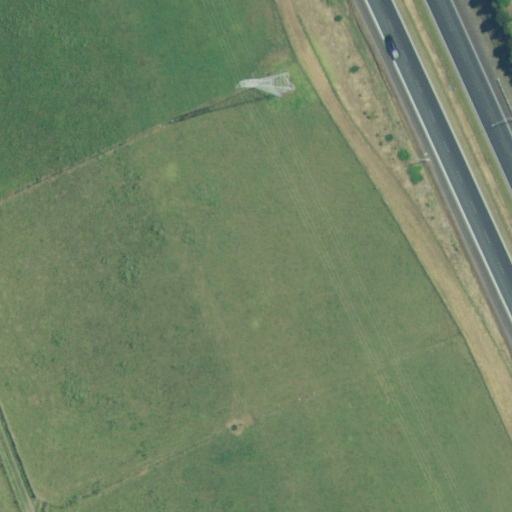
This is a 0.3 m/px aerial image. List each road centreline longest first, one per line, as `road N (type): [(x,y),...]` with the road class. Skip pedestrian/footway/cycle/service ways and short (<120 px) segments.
road 1 (motorway): [(511,295),(375,0)]
road 2 (motorway): [(437,0),(511,161)]
